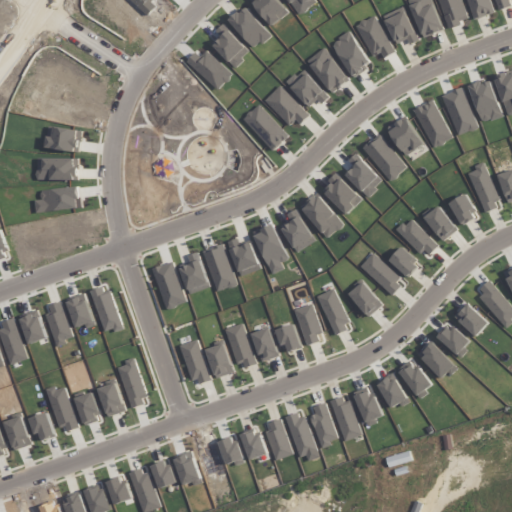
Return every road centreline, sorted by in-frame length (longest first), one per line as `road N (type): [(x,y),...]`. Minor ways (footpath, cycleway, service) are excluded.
road 1 (residential): [(0,483),(376,346),(469,257),(511,229)]
road 2 (residential): [(511,37),(400,86),(276,190),(0,291)]
road 3 (residential): [(209,0),(139,73),(111,152),(126,248),(183,416)]
road 4 (residential): [(139,73),(34,0)]
